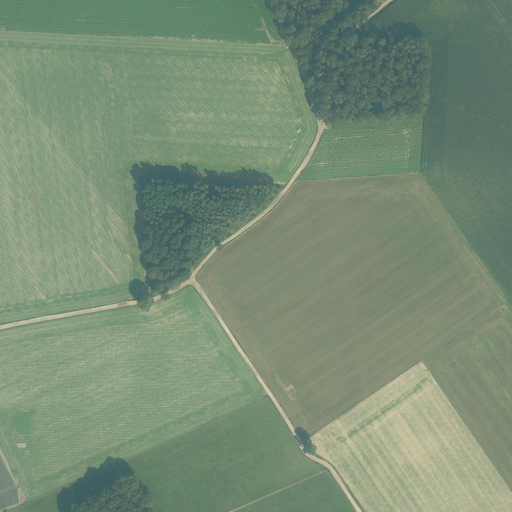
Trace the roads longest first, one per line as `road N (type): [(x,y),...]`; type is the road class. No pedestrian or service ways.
road 1 (track): [(189,280),(305,450),(330,468),(359,511)]
road 2 (track): [(189,280),(281,197),(322,123)]
road 3 (track): [(0,328),(159,297),(189,280)]
road 4 (track): [(322,123),(332,51),(393,0)]
road 5 (track): [(271,0),(322,123)]
